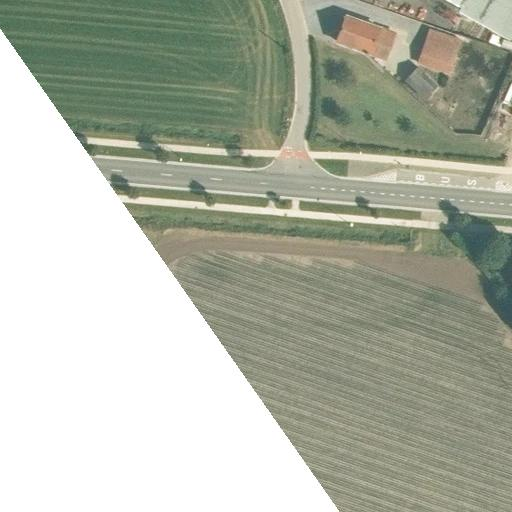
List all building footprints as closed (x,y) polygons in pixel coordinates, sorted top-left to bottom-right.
[(446,0),(462,9),(466,0),(446,0)] [(511,0),(466,0),(462,9),(459,14),(507,42),(511,33),(511,0)] [(394,36),(344,18),(335,43),(385,61),(394,36)] [(460,41),(428,30),(415,65),(448,76),(460,41)] [(435,87),(416,68),(404,83),(423,101),(435,87)]
